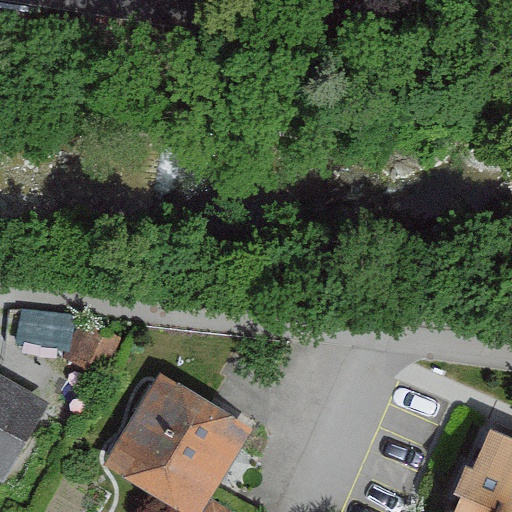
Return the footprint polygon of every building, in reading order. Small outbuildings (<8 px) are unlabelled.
[(204,0),(0,0),(0,5),(199,38),(204,0)] [(89,326),(70,359),(101,377),(120,345),(89,326)] [(204,511),(252,434),(161,379),(106,470),(174,511),(204,511)] [(46,415),(0,387),(0,483),(5,487),(46,415)] [(511,511),(511,444),(497,438),(466,511),(511,511)]
